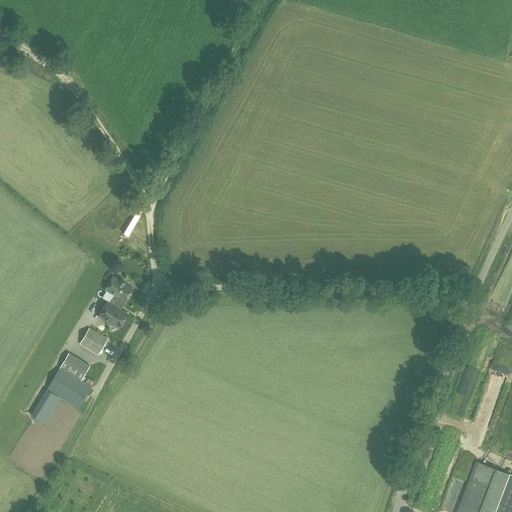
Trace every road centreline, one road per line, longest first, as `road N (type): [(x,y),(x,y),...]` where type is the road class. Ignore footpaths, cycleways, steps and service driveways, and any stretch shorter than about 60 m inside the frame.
road 1 (unclassified): [(93,398),(152,297),(171,285),(473,295)]
road 2 (track): [(148,200),(264,0)]
road 3 (unclassified): [(395,511),(473,295)]
road 4 (track): [(148,200),(65,76),(0,34)]
